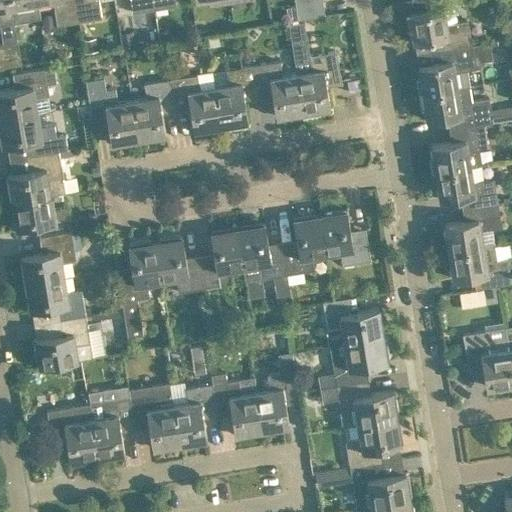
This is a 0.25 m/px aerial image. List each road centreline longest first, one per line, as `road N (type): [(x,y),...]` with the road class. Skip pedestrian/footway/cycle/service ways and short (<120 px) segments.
road 1 (residential): [(389,120),(120,165),(128,214),(397,169)]
road 2 (residential): [(235,511),(301,501),(293,449),(20,494)]
road 3 (residential): [(440,419),(397,169)]
road 4 (residential): [(389,120),(368,0)]
